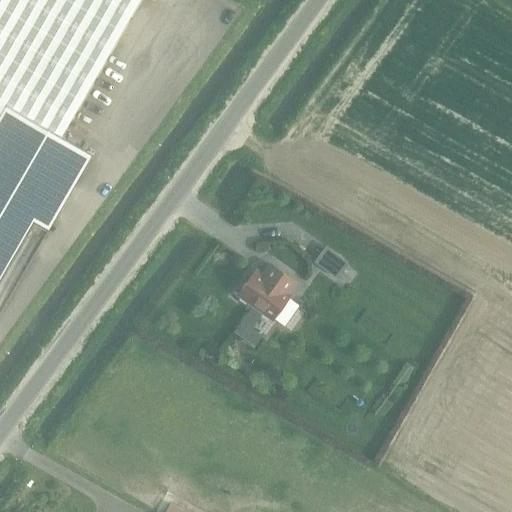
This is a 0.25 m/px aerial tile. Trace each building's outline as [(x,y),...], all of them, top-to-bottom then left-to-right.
[(0,0),(0,278),(33,221),(48,230),(91,155),(61,136),(139,0),(0,0)] [(325,247),(314,262),(336,278),(347,263),(325,247)] [(295,282),(269,264),(261,275),(254,270),(237,295),(272,320),(289,295),(286,293),(295,282)] [(279,314),(287,320),(300,303),(291,297),(279,314)] [(279,372),(266,375),(269,391),(282,388),(279,372)]
